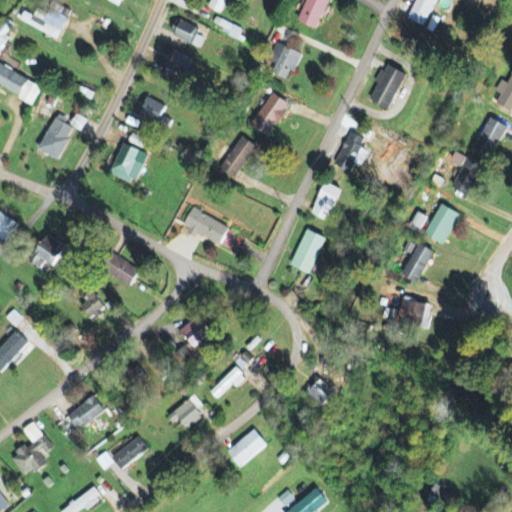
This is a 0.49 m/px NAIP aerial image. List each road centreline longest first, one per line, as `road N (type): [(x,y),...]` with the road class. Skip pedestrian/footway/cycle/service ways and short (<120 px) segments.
road 1 (residential): [(287,312),(255,286),(188,264),(68,195),(0,168)]
road 2 (residential): [(123,511),(284,376),(298,343),(287,312)]
road 3 (residential): [(0,431),(175,292),(188,264)]
road 4 (residential): [(295,205),(392,0)]
road 5 (residential): [(68,195),(158,0)]
